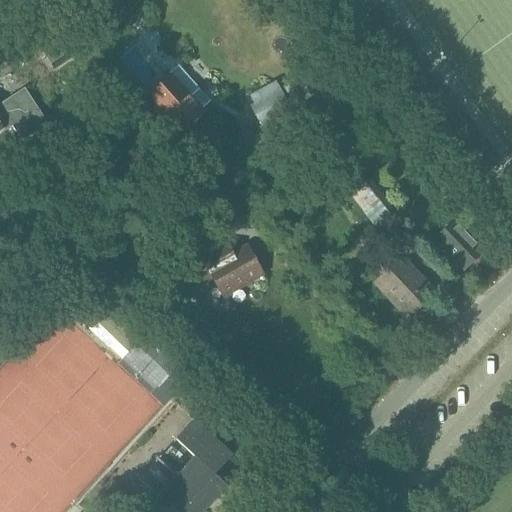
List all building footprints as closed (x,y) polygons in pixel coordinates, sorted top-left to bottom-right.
[(41,52),(54,72),(87,51),(74,30),(41,52)] [(179,139),(203,117),(200,113),(211,104),(179,68),(159,86),(161,89),(146,102),(159,116),(158,117),(161,120),(162,119),(179,139)] [(262,128),(292,111),(276,82),(250,97),(254,105),(250,107),(262,128)] [(348,88),(341,92),(329,99),(338,116),(351,109),(358,105),(348,88)] [(49,127),(25,89),(0,105),(0,132),(10,126),(22,144),(49,127)] [(311,136),(313,140),(323,158),(372,131),(360,109),(311,136)] [(323,158),(313,140),(296,150),(306,168),(323,158)] [(386,243),(404,228),(358,170),(340,185),(386,243)] [(482,252),(454,222),(431,245),(453,267),(456,265),(462,271),(482,252)] [(404,229),(392,239),(409,256),(420,245),(404,229)] [(262,276),(246,248),(231,256),(224,244),(191,263),(204,285),(212,281),(222,298),(262,276)] [(118,261),(128,278),(146,267),(136,250),(118,261)] [(435,295),(417,276),(416,278),(399,260),(373,284),(405,319),(414,311),(416,313),(435,295)] [(186,370),(156,343),(158,341),(149,333),(150,331),(100,285),(80,307),(93,319),(103,307),(141,341),(132,352),(138,357),(128,367),(163,398),(165,396),(169,399),(175,392),(179,396),(198,375),(189,367),(186,370)] [(0,344),(0,360),(10,350),(2,342),(0,344)] [(195,424),(178,442),(195,459),(179,476),(160,498),(175,511),(203,511),(225,489),(212,477),(231,457),(195,424)]
